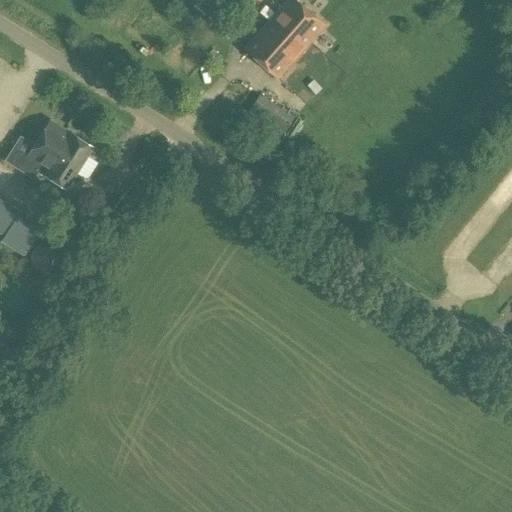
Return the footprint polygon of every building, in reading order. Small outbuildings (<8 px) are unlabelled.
[(278,77),(324,25),(296,0),(287,0),(245,48),(278,77)] [(279,139),(283,134),(295,116),(259,95),(249,111),(271,126),(268,132),(279,139)] [(59,141),(66,130),(50,119),(26,156),(41,166),(48,155),(58,160),(66,148),(63,146),(64,144),(59,141)] [(48,155),(41,166),(48,170),(45,174),(66,188),(93,146),(72,133),(71,133),(66,130),(59,141),(64,144),(63,146),(66,148),(58,160),(48,155)] [(21,212),(0,198),(0,234),(5,237),(1,243),(23,257),(41,229),(19,216),(21,212)]
